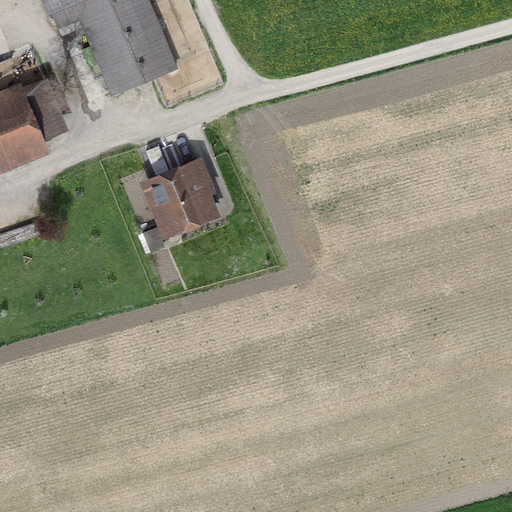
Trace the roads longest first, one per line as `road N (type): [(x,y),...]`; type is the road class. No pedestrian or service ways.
road 1 (track): [(511,22),(219,104)]
road 2 (unclassified): [(219,104),(0,184)]
